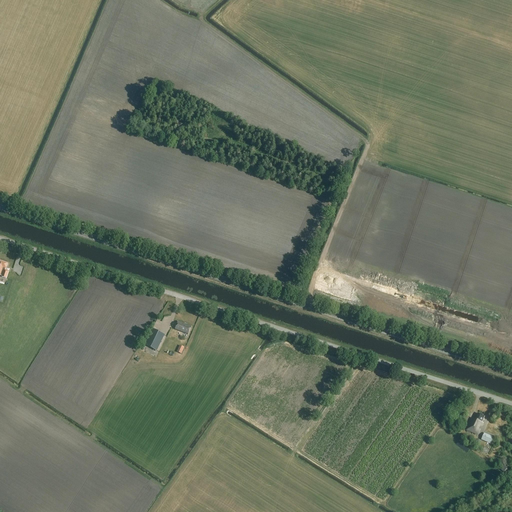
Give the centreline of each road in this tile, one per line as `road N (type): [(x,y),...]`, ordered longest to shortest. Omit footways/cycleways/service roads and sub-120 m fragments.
road 1 (unclassified): [(511,404),(0,238)]
road 2 (tertiary): [(511,371),(0,207)]
road 3 (track): [(173,0),(368,143),(303,304)]
road 4 (track): [(222,414),(378,511)]
road 5 (track): [(291,458),(362,355)]
